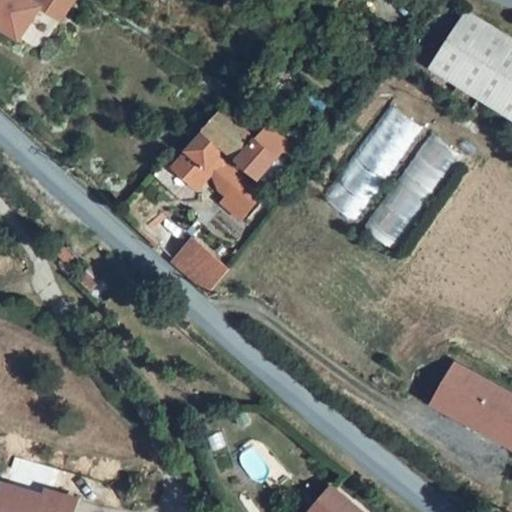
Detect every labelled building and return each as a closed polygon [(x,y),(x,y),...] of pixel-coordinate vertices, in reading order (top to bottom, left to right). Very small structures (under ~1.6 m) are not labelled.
[(0,0),(0,19),(30,38),(50,6),(69,19),(81,0),(45,0),(44,2),(41,0),(0,0)] [(511,31),(479,10),(443,67),(511,111),(511,31)] [(389,105),(322,196),(352,218),(420,127),(389,105)] [(283,158),(228,111),(201,141),(196,137),(190,145),(194,148),(181,165),(200,179),(229,146),(266,178),(283,158)] [(395,248),(459,153),(429,133),(365,228),(395,248)] [(224,190),(233,196),(255,213),(268,196),(238,173),(224,190)] [(250,220),(255,213),(233,196),(228,202),(250,220)] [(216,295),(237,269),(211,246),(191,273),(216,295)] [(463,404),(479,374),(464,366),(441,408),(481,431),(484,426),(489,418),(463,404)] [(511,391),(479,374),(463,404),(489,418),(484,426),(511,441),(511,391)] [(60,491),(17,479),(7,511),(87,511),(93,493),(62,485),(60,491)] [(378,511),(342,484),(319,511),(378,511)]
